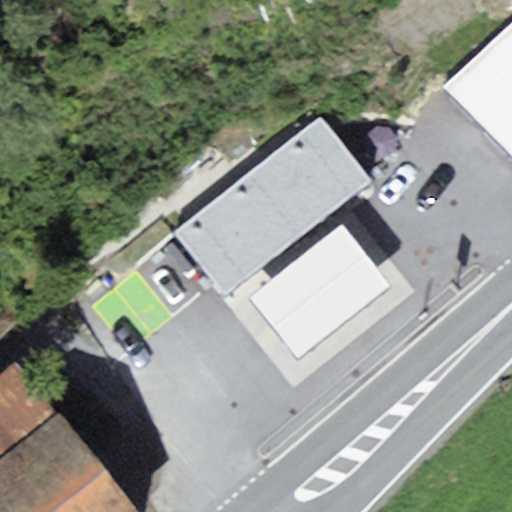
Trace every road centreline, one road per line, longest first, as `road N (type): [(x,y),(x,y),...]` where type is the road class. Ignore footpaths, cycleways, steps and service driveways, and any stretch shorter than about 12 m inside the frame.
road 1 (primary): [(511,308),(290,511)]
road 2 (track): [(188,511),(58,336),(0,316)]
